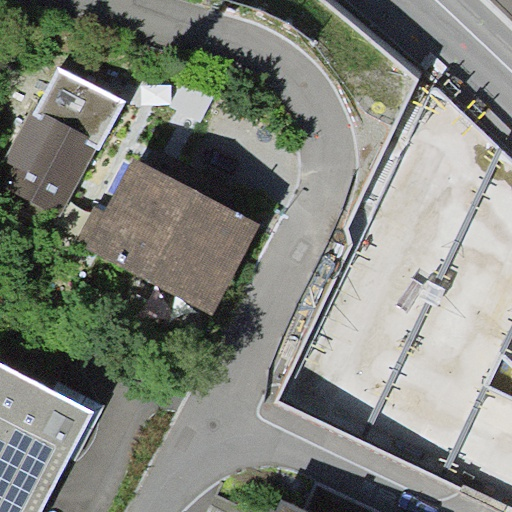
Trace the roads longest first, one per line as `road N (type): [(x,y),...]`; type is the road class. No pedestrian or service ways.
road 1 (residential): [(218,407),(326,173),(323,133),(307,93),(257,49),(106,0)]
road 2 (residential): [(423,511),(218,407)]
